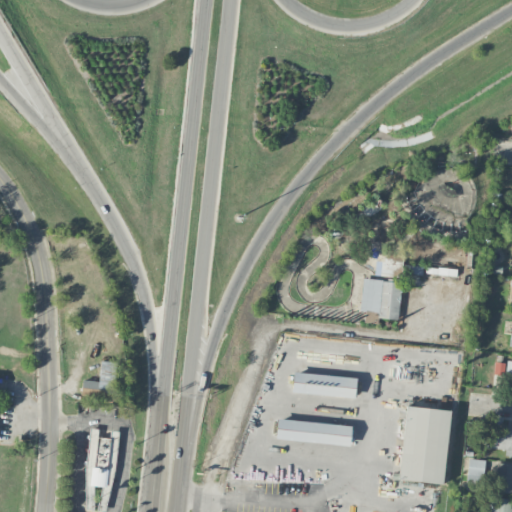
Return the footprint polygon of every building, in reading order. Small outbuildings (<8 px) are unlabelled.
[(376,261),(374,275),(401,277),(403,259),(383,257),(383,261),(376,261)] [(419,290),(402,289),(403,281),(362,279),(360,310),(365,311),(364,322),(378,323),(378,318),(397,319),(398,303),(404,303),(402,325),(417,326),(419,290)] [(511,382),(511,356),(509,356),(508,364),(495,362),(493,376),(506,377),(506,382),(511,382)] [(355,397),(356,376),(293,373),(292,393),(355,397)] [(450,410),(406,405),(398,480),(442,484),(450,410)] [(351,426),(277,418),(275,438),(349,446),(351,426)] [(118,431),(110,430),(109,438),(98,436),(99,428),(90,428),(83,496),(94,497),(95,485),(112,487),(118,431)] [(511,455),(511,429),(486,429),(486,448),(505,449),(505,456),(511,455)] [(485,460),(469,458),(465,489),(481,492),(485,460)] [(494,491),(511,493),(511,464),(497,462),(494,491)] [(511,511),(511,498),(479,497),(479,509),(488,509),(487,511),(511,511)]
